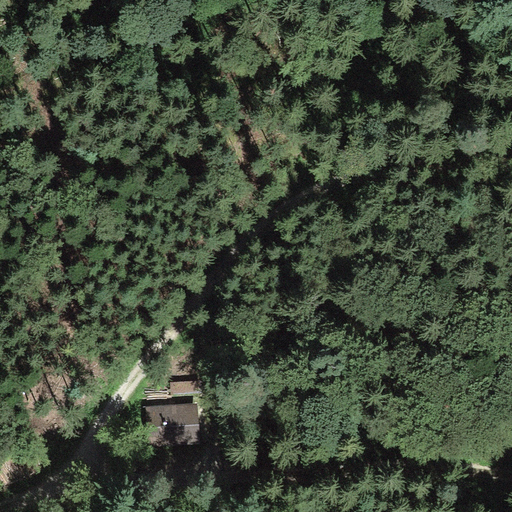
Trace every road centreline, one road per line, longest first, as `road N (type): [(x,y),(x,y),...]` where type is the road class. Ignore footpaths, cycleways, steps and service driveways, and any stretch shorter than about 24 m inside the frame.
road 1 (track): [(79,482),(105,412),(244,242),(286,204),(327,185),(511,170)]
road 2 (track): [(511,469),(79,482)]
